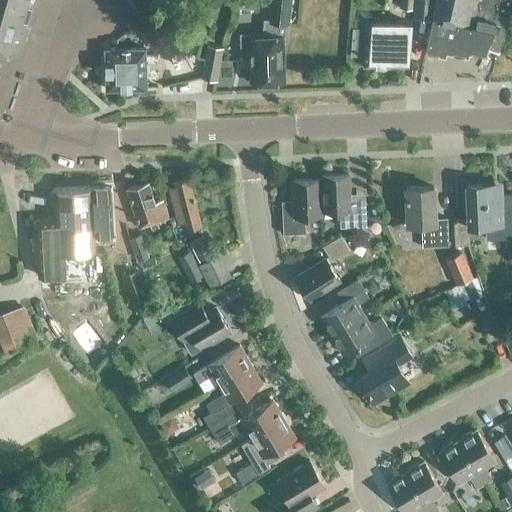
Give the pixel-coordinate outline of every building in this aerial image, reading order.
[(0,0),(0,54),(9,57),(14,39),(17,40),(28,0),(0,0)] [(264,20),(263,37),(251,37),(252,82),(283,81),(282,55),(281,41),(286,41),(288,24),(290,0),(270,0),(269,20),(264,20)] [(413,9),(413,0),(400,0),(400,8),(413,9)] [(432,0),(414,0),(413,18),(431,19),(432,0)] [(511,0),(435,0),(432,17),(425,53),(426,53),(427,50),(441,52),(441,53),(442,53),(443,49),(464,53),(464,54),(465,54),(466,49),(482,53),(482,54),(483,54),(486,46),(499,51),(506,28),(511,9),(511,0)] [(407,65),(411,23),(366,22),(363,65),(407,65)] [(217,81),(223,48),(208,45),(202,78),(217,81)] [(106,89),(146,88),(145,48),(105,49),(106,89)] [(365,215),(366,215),(365,202),(350,203),(348,174),(322,175),(324,211),(340,210),(340,227),(366,226),(366,215),(365,215)] [(186,230),(202,226),(189,178),(173,182),(174,187),(169,188),(176,217),(182,215),(186,230)] [(305,216),(321,215),(319,179),(293,180),(294,209),(282,209),(283,234),(305,232),(305,216)] [(139,226),(168,218),(162,200),(155,202),(148,182),(126,188),(139,226)] [(486,239),(511,237),(511,194),(503,195),(503,183),(466,185),(468,217),(453,217),(455,245),(469,245),(468,226),(485,225),(486,239)] [(93,222),(113,221),(111,185),(91,186),(93,222)] [(94,250),(93,222),(91,186),(54,188),(55,210),(55,218),(36,219),(38,274),(65,272),(64,252),(94,250)] [(422,247),(449,246),(447,218),(435,218),(434,186),(406,188),(407,224),(421,223),(422,247)] [(138,259),(148,255),(141,234),(130,238),(138,259)] [(200,260),(212,253),(203,235),(190,242),(200,260)] [(332,260),(350,249),(341,235),(323,246),(332,260)] [(191,281),(202,275),(189,251),(178,257),(191,281)] [(458,283),(472,277),(461,252),(446,258),(453,275),(454,275),(458,283)] [(210,286),(228,277),(218,255),(199,265),(210,286)] [(310,299),(339,280),(326,258),(296,276),(310,299)] [(138,271),(123,275),(133,304),(137,314),(151,309),(148,299),(138,271)] [(331,334),(364,314),(358,304),(369,297),(358,278),(337,291),(343,301),(320,316),(331,334)] [(151,332),(172,320),(191,352),(230,329),(217,307),(199,318),(192,307),(188,301),(142,316),(151,332)] [(24,306),(0,313),(0,338),(3,346),(35,335),(32,326),(30,321),(24,306)] [(352,322),(331,334),(343,353),(352,348),(357,355),(392,334),(382,318),(370,325),(364,314),(352,322)] [(398,365),(413,356),(400,336),(373,352),(381,364),(358,378),(373,403),(408,382),(398,365)] [(212,373),(218,383),(251,364),(239,345),(207,364),(207,365),(193,373),(198,382),(212,373)] [(251,364),(218,383),(224,393),(206,404),(211,412),(203,417),(209,426),(239,408),(233,400),(262,382),(251,364)] [(171,389),(191,376),(185,366),(165,379),(171,389)] [(220,443),(235,434),(245,428),(251,438),(284,418),(273,399),(244,417),(239,408),(209,426),(220,443)] [(242,444),(247,453),(253,462),(236,472),(242,483),(270,466),(267,463),(285,452),(281,445),(295,437),(284,418),(251,438),(242,444)] [(458,440),(484,483),(491,478),(484,467),(495,460),(476,429),(458,440)] [(505,460),(511,456),(511,446),(505,435),(494,441),(505,460)] [(469,476),(476,488),(484,483),(458,440),(439,451),(458,482),(469,476)] [(307,511),(319,505),(312,494),(325,486),(309,460),(276,481),(290,504),(277,511),(307,511)] [(424,461),(405,472),(429,511),(435,511),(439,510),(431,498),(443,491),(424,461)] [(429,511),(405,472),(387,483),(404,511),(408,511),(417,507),(419,511),(429,511)] [(511,502),(511,475),(500,483),(511,502)]
